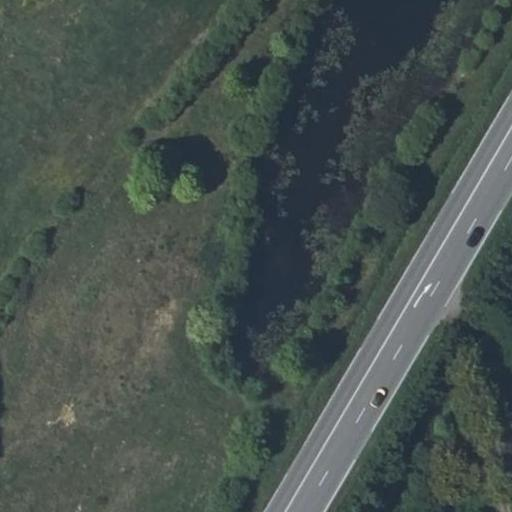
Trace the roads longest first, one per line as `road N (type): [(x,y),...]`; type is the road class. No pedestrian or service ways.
road 1 (track): [(281,0),(78,226),(20,307),(0,354)]
road 2 (primary): [(511,139),(293,511)]
